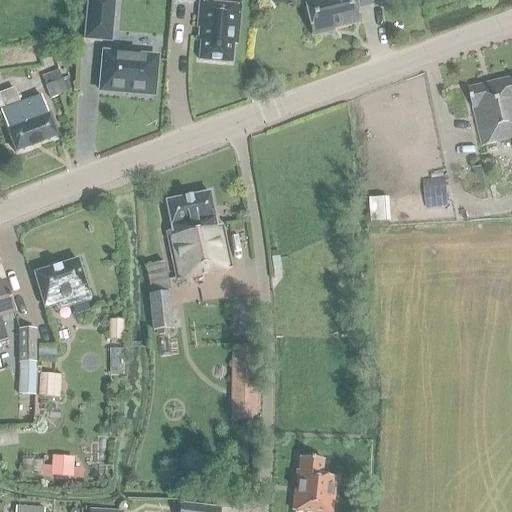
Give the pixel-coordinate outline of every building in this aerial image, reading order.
[(115,0),(87,0),(84,40),(112,42),(115,0)] [(331,27),(356,21),(354,10),(381,3),(380,0),(313,0),(303,2),(312,37),(332,32),(331,27)] [(196,42),(200,42),(198,61),(230,64),(232,45),(236,45),(240,7),(199,4),(196,42)] [(103,54),(99,92),(153,97),(156,58),(103,54)] [(472,110),(471,110),(480,148),(511,139),(511,79),(468,91),(472,110)] [(59,95),(54,81),(43,85),(48,98),(59,95)] [(6,132),(14,154),(56,138),(47,116),(46,116),(38,96),(18,104),(13,90),(0,94),(0,103),(3,110),(0,111),(0,113),(7,132),(6,132)] [(216,226),(209,193),(165,203),(171,230),(165,232),(176,281),(231,269),(221,225),(216,226)] [(387,199),(367,200),(369,224),(388,223),(387,199)] [(279,257),(270,258),(273,274),(282,273),(279,257)] [(89,301),(77,260),(32,274),(44,309),(53,306),(55,312),(71,306),(74,315),(89,310),(87,301),(89,301)] [(143,266),(149,294),(146,294),(150,330),(171,328),(167,292),(168,292),(162,262),(143,266)] [(0,283),(0,341),(7,340),(0,318),(14,314),(4,283),(0,283)] [(107,340),(120,340),(121,320),(108,320),(107,340)] [(34,396),(35,379),(35,362),(37,337),(35,337),(35,331),(17,331),(17,364),(19,364),(19,379),(19,395),(34,396)] [(229,405),(256,406),(256,366),(229,366),(229,405)] [(60,376),(53,375),(39,374),(37,397),(58,399),(60,376)] [(50,469),(41,468),(40,476),(80,479),(81,471),(72,470),(73,458),(51,457),(50,469)] [(321,477),(322,461),(299,458),(298,471),(296,471),(292,511),(332,511),(336,478),(321,477)] [(245,475),(236,482),(245,494),(255,486),(245,475)]
